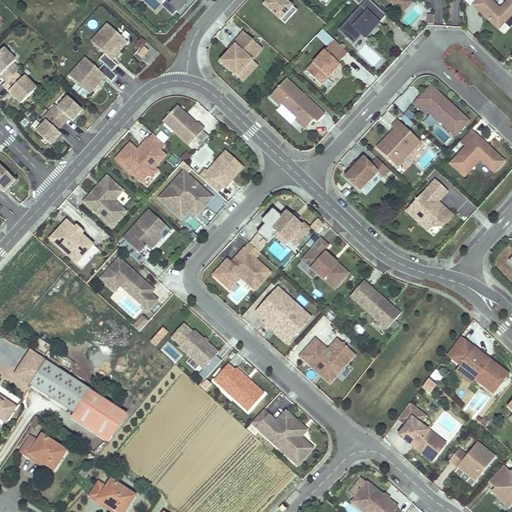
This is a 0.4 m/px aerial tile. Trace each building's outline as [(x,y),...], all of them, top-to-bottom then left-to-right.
[(167,0),(162,7),(172,16),(183,3),(179,0),(167,0)] [(292,6),(285,0),(267,0),(263,5),(280,19),(292,6)] [(377,23),(385,14),(369,0),(364,0),(338,29),(353,42),(360,34),(366,27),(368,29),(375,21),(377,23)] [(401,12),(411,2),(408,0),(402,0),(396,7),(401,12)] [(511,0),(506,0),(499,8),(490,0),(475,0),(472,4),(483,15),(484,14),(486,17),(485,17),(491,23),(503,22),(511,13),(511,0)] [(284,23),(296,10),(292,6),(280,19),(284,23)] [(106,55),(122,37),(102,19),(86,37),(98,49),(93,54),(106,66),(112,60),(106,55)] [(364,38),(377,23),(375,21),(368,29),(366,27),(360,34),(364,38)] [(252,61),(262,49),(243,32),(233,45),(235,46),(230,52),(220,63),(237,77),(252,61)] [(336,67),(339,64),(338,62),(347,52),(333,40),(305,70),(321,84),(334,70),(332,68),(335,65),(336,67)] [(19,70),(22,67),(16,60),(19,58),(7,45),(0,52),(0,75),(6,82),(19,70)] [(145,47),(138,54),(143,58),(149,51),(145,47)] [(86,59),(70,76),(89,94),(105,77),(111,83),(117,76),(106,66),(104,65),(99,70),(86,59)] [(243,82),(258,65),(252,61),(237,77),(243,82)] [(21,104),(40,86),(28,74),(25,76),(19,70),(6,82),(3,86),(21,104)] [(324,114),(286,80),(270,97),(280,106),(282,105),(297,118),(298,119),(300,116),(310,125),(314,121),(316,123),(324,114)] [(441,93),(431,84),(426,90),(436,99),(441,93)] [(470,119),(441,93),(436,99),(426,90),(414,103),(426,113),(429,109),(456,134),(470,119)] [(62,125),(68,118),(72,122),(82,110),(68,98),(58,108),(56,106),(49,113),(62,125)] [(196,124),(176,106),(162,121),(174,131),(188,145),(204,129),(197,123),(196,124)] [(413,115),(408,110),(403,114),(409,119),(413,115)] [(60,134),(57,131),(62,125),(49,113),(43,120),(46,122),(36,133),(50,145),(60,134)] [(310,125),(300,116),(298,119),(297,118),(295,120),(305,130),(310,125)] [(376,148),(397,166),(420,141),(398,120),(392,126),(394,129),(397,131),(393,135),(391,132),(376,148)] [(174,131),(162,121),(155,128),(167,139),(174,131)] [(504,161),(486,145),(484,147),(475,139),(477,136),(470,130),(459,142),(465,146),(449,164),(463,177),(479,159),(493,172),(504,161)] [(195,151),(209,136),(203,131),(190,146),(195,151)] [(166,146),(153,134),(148,140),(161,151),(166,146)] [(486,145),(477,136),(475,139),(484,147),(486,145)] [(161,151),(148,140),(141,147),(146,151),(142,155),(137,151),(130,144),(116,160),(141,183),(149,175),(146,171),(151,165),(154,169),(166,156),(161,151)] [(204,144),(193,159),(203,166),(213,151),(204,144)] [(142,155),(146,151),(141,147),(137,151),(142,155)] [(232,179),(243,167),(225,151),(207,171),(205,170),(199,176),(217,193),(223,186),(230,178),(232,179)] [(383,164),(371,153),(365,159),(357,151),(339,170),(353,184),(371,166),(376,171),(383,164)] [(158,172),(154,169),(151,165),(146,171),(149,175),(153,178),(158,172)] [(0,190),(3,193),(14,181),(0,166),(0,190)] [(212,198),(183,172),(166,191),(170,195),(163,202),(175,214),(187,202),(198,212),(212,198)] [(122,217),(110,206),(123,191),(107,177),(101,184),(102,186),(99,190),(97,188),(84,203),(112,229),(122,217)] [(224,188),(232,179),(230,178),(223,186),(224,188)] [(438,201),(440,198),(447,191),(435,179),(406,211),(419,222),(424,216),(428,220),(437,217),(448,205),(446,204),(442,205),(438,201)] [(163,202),(170,195),(166,191),(159,199),(163,202)] [(181,219),(189,210),(195,216),(198,212),(187,202),(175,214),(181,219)] [(125,241),(120,246),(138,263),(144,257),(139,253),(146,245),(157,234),(161,237),(163,239),(171,231),(148,210),(122,239),(125,241)] [(294,246),(309,229),(302,224),(301,225),(297,222),(290,216),(286,212),(280,218),(272,210),(261,222),(265,225),(256,235),(266,244),(274,235),(278,230),(288,239),(288,240),(294,246)] [(290,216),(297,222),(300,219),(293,213),(290,216)] [(423,226),(428,220),(424,216),(419,222),(423,226)] [(76,230),(74,228),(66,221),(49,239),(81,268),(98,250),(81,234),(79,236),(77,234),(76,230)] [(77,234),(79,236),(81,234),(83,231),(76,226),(74,228),(76,230),(77,234)] [(278,230),(274,235),(284,244),(288,240),(288,239),(278,230)] [(150,249),(161,237),(157,234),(146,245),(150,249)] [(319,238),(296,265),(311,280),(317,274),(333,289),(347,273),(322,251),(326,245),(319,238)] [(249,243),(244,249),(255,259),(260,253),(249,243)] [(227,259),(213,275),(223,284),(229,278),(235,283),(240,277),(254,290),(270,273),(255,259),(244,249),(234,259),(235,260),(233,263),(231,262),(227,259)] [(148,285),(118,258),(100,279),(114,292),(119,286),(123,282),(130,288),(132,287),(137,291),(132,297),(147,311),(157,300),(150,294),(152,292),(147,287),(148,285)] [(229,290),(235,283),(229,278),(223,284),(229,290)] [(400,314),(364,281),(350,296),(374,317),(387,329),(400,314)] [(119,286),(132,297),(137,291),(132,287),(130,288),(123,282),(119,286)] [(289,341),(311,317),(277,287),(256,312),(266,320),(289,341)] [(140,331),(149,320),(144,315),(134,325),(140,331)] [(387,329),(374,317),(369,323),(382,334),(387,329)] [(289,341),(266,320),(263,323),(287,344),(289,341)] [(218,352),(194,331),(180,346),(204,368),(218,352)] [(508,373),(489,359),(487,362),(482,358),(484,355),(460,337),(446,355),(460,365),(460,366),(468,372),(468,371),(476,377),(474,379),(493,393),(508,373)] [(350,360),(344,355),(349,349),(339,340),(328,352),(316,341),(301,357),(330,382),(350,360)] [(350,360),(355,354),(349,349),(344,355),(350,360)] [(75,413),(89,390),(31,352),(20,369),(35,379),(31,384),(75,413)] [(264,393),(250,380),(248,382),(245,379),(247,377),(236,368),(235,370),(228,364),(214,380),(221,387),(223,384),(236,395),(233,398),(248,411),(264,393)] [(474,379),(476,377),(468,371),(468,372),(460,366),(455,372),(471,384),(473,381),(474,379)] [(17,375),(31,384),(35,379),(20,369),(17,375)] [(430,377),(439,383),(444,374),(435,369),(430,377)] [(431,392),(435,385),(427,380),(423,386),(431,392)] [(223,384),(221,387),(233,398),(236,395),(223,384)] [(0,399),(0,411),(9,418),(17,407),(6,398),(3,402),(0,399)] [(440,439),(421,424),(427,417),(409,403),(398,419),(406,425),(399,435),(404,439),(410,444),(421,453),(426,456),(440,439)] [(264,409),(252,422),(294,462),(306,449),(297,440),(296,434),(303,427),(286,411),(277,421),(264,409)] [(9,418),(0,411),(0,419),(6,424),(9,418)] [(42,421),(29,412),(25,419),(37,427),(42,421)] [(77,421),(73,418),(67,427),(71,429),(77,421)] [(307,430),(303,427),(296,434),(297,440),(306,449),(294,462),(298,465),(313,448),(301,437),(307,430)] [(29,457),(30,456),(31,454),(54,470),(67,451),(43,435),(38,442),(30,437),(21,452),(29,457)] [(438,452),(446,443),(440,439),(426,456),(432,461),(438,452)] [(475,481),(495,457),(477,442),(466,455),(458,449),(449,460),(475,481)] [(30,456),(29,457),(52,473),(54,470),(31,454),(30,456)] [(507,510),(511,504),(511,471),(508,474),(501,468),(486,484),(492,490),(495,493),(492,495),(507,510)] [(124,511),(135,496),(112,480),(107,488),(99,483),(90,496),(98,502),(99,501),(100,499),(113,508),(118,511),(124,511)] [(399,511),(396,509),(398,506),(388,499),(386,501),(382,497),(384,496),(368,482),(354,499),(370,511),(399,511)] [(99,501),(98,502),(112,511),(113,508),(100,499),(99,501)] [(370,511),(354,499),(351,503),(362,511),(370,511)]
